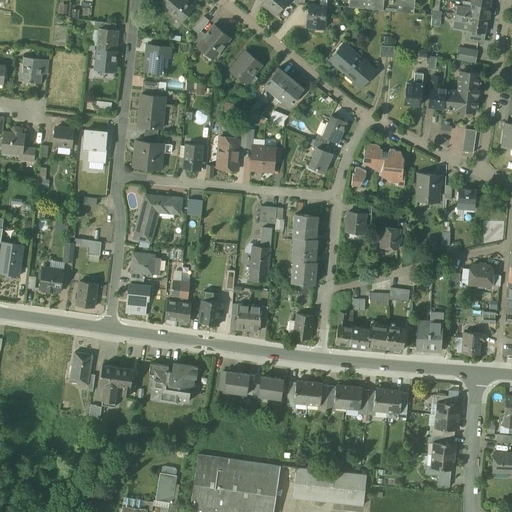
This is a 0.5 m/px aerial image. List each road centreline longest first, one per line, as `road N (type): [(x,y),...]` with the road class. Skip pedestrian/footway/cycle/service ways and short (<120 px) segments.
road 1 (residential): [(118,175),(336,197)]
road 2 (residential): [(321,360),(109,332)]
road 3 (residential): [(367,117),(223,0)]
road 4 (residential): [(506,245),(329,290)]
road 5 (residential): [(135,0),(118,175)]
road 6 (residential): [(481,172),(505,0)]
road 7 (residential): [(118,175),(109,332)]
road 8 (residential): [(476,374),(321,360)]
road 9 (residential): [(476,374),(471,511)]
road 10 (residential): [(506,245),(498,375)]
road 11 (residential): [(481,172),(367,117)]
